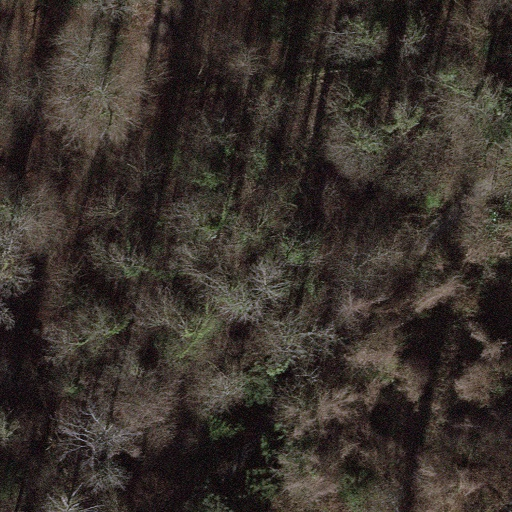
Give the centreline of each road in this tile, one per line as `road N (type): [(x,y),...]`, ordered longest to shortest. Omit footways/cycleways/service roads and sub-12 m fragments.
road 1 (track): [(178,511),(308,361),(511,154)]
road 2 (track): [(0,296),(80,209),(176,0)]
